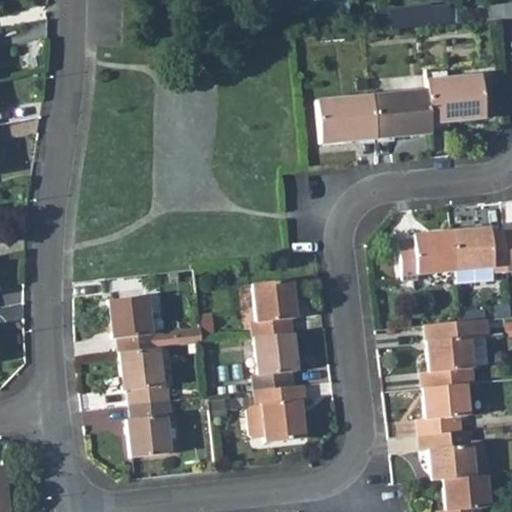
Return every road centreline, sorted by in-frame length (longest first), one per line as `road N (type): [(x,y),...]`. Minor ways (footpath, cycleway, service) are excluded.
road 1 (residential): [(511,162),(489,178),(386,187),(354,203),(337,242),(360,438),(345,467),(316,486),(71,511)]
road 2 (residential): [(69,0),(48,238),(54,413)]
